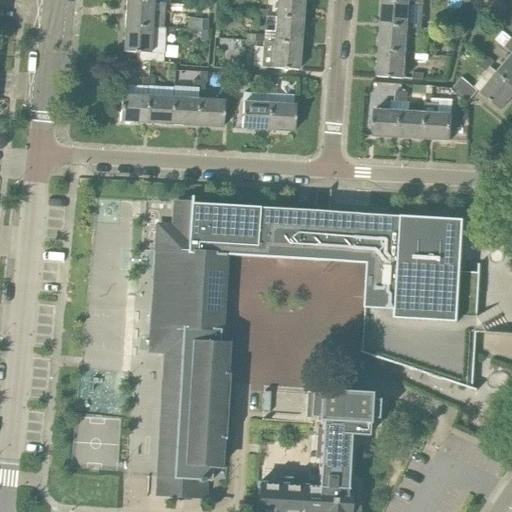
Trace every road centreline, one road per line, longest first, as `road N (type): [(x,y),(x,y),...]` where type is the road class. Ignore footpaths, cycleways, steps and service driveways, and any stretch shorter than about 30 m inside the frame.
road 1 (residential): [(6,511),(37,154)]
road 2 (residential): [(37,154),(336,165)]
road 3 (residential): [(336,165),(511,176)]
road 4 (residential): [(336,165),(345,0)]
road 5 (residential): [(37,154),(53,0)]
